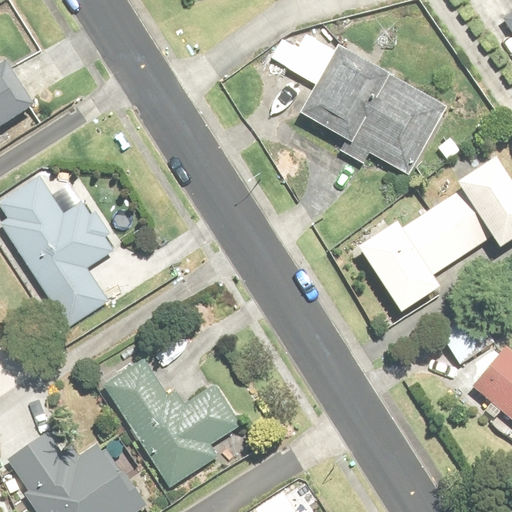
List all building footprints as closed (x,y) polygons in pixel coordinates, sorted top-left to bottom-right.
[(511,12),(502,20),(511,35),(511,12)] [(447,105),(336,48),(298,121),(343,144),(338,156),(363,169),(368,159),(408,179),(447,105)] [(0,128),(31,109),(4,66),(0,68),(0,128)] [(498,253),(511,243),(511,188),(493,161),(456,185),(461,192),(402,232),(397,225),(356,252),(400,317),(438,292),(429,280),(489,240),(498,253)] [(112,252),(86,206),(69,216),(46,177),(0,203),(0,210),(8,223),(1,227),(64,333),(108,307),(85,268),(112,252)] [(471,312),(438,333),(460,367),(492,347),(471,312)] [(511,356),(505,352),(472,395),(511,424),(511,356)] [(143,361),(103,388),(169,489),(217,457),(211,449),(243,428),(215,385),(185,405),(175,390),(167,396),(143,361)] [(62,438),(14,470),(31,495),(25,499),(33,511),(145,511),(147,511),(102,444),(77,461),(62,438)] [(308,511),(294,488),(258,510),(258,511),(308,511)]
